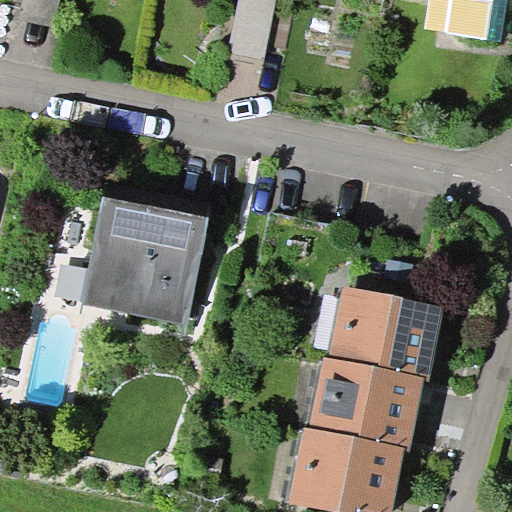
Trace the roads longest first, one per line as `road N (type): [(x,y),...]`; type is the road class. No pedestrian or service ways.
road 1 (residential): [(0,83),(511,188)]
road 2 (residential): [(460,511),(511,301)]
